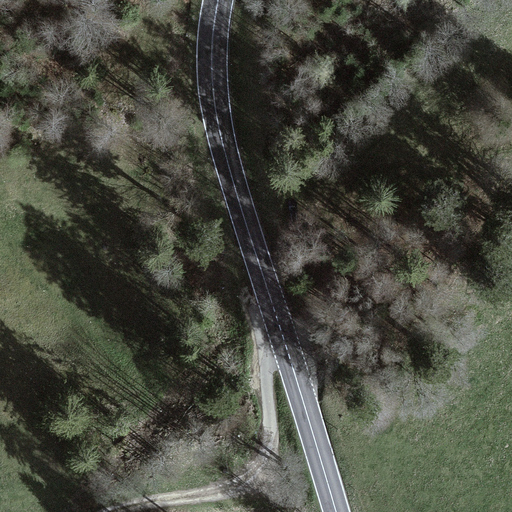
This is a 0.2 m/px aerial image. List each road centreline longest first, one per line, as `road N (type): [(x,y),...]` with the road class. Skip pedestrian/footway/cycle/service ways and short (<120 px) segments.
road 1 (secondary): [(336,511),(247,236),(219,120),(221,0)]
road 2 (track): [(108,511),(233,490),(261,471),(270,427),(260,278)]
